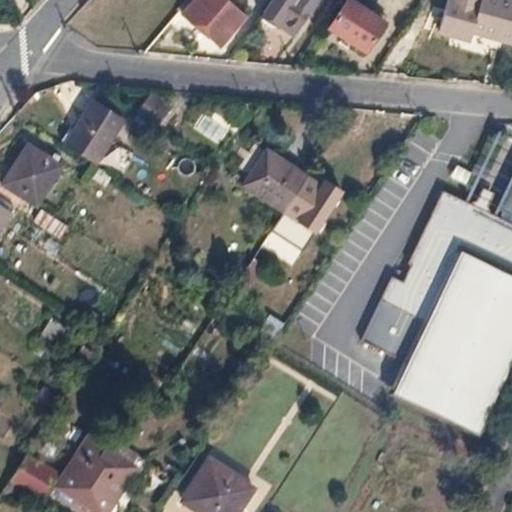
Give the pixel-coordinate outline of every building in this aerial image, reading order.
[(193,0),(179,18),(217,49),(242,19),(222,1),(223,0),(193,0)] [(269,0),(258,19),(260,20),(260,24),(269,30),(272,29),(274,30),(278,25),(293,35),(314,0),(269,0)] [(511,43),(511,4),(498,0),(478,0),(469,34),(511,47),(511,43)] [(382,26),(370,18),(345,1),(326,30),(363,54),(382,26)] [(373,14),(370,18),(382,26),(385,22),(373,14)] [(278,25),(274,30),(289,40),(293,35),(278,25)] [(148,95),(131,116),(151,131),(167,110),(148,95)] [(91,103),(62,148),(91,166),(120,122),(91,103)] [(201,114),(193,129),(212,138),(219,124),(201,114)] [(119,144),(108,163),(122,170),(133,151),(119,144)] [(24,147),(0,184),(0,188),(33,209),(59,169),(54,165),(57,161),(50,156),(47,161),(24,147)] [(262,154),(250,147),(235,170),(247,178),(262,154)] [(280,214),(303,179),(263,153),(262,154),(247,178),(240,189),(280,214)] [(511,172),(491,218),(511,228),(511,172)] [(318,189),(303,179),(280,214),(268,233),(258,247),(288,267),(298,252),(299,252),(336,194),(322,184),(318,189)] [(490,202),(475,194),(471,202),(466,205),(438,193),(405,267),(408,268),(400,285),(388,279),(358,343),(404,365),(391,392),(475,432),(511,352),(511,228),(491,218),(487,217),(486,211),(490,202)] [(0,229),(8,216),(7,215),(10,210),(0,203),(0,229)] [(63,229),(38,213),(31,224),(57,240),(63,229)] [(260,270),(249,262),(211,320),(223,328),(260,270)] [(267,349),(281,327),(267,318),(249,345),(263,354),(267,349)] [(40,355),(57,327),(50,323),(29,354),(38,358),(40,355)] [(63,331),(57,327),(40,355),(45,359),(63,331)] [(113,511),(144,465),(118,448),(112,457),(86,441),(54,490),(87,511),(113,511)] [(0,451),(0,471),(10,478),(20,463),(0,451)] [(10,478),(7,482),(16,489),(36,501),(52,476),(24,457),(20,463),(10,478)] [(236,511),(251,491),(207,462),(180,503),(193,511),(236,511)] [(16,489),(7,482),(0,493),(0,497),(7,503),(16,489)]
